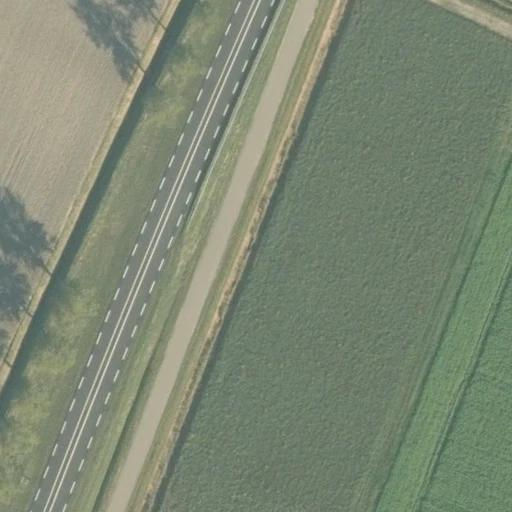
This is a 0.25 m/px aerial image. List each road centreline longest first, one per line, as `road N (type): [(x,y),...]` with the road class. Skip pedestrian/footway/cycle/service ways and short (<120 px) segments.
road 1 (trunk): [(44,511),(254,0)]
road 2 (unclassified): [(110,511),(304,0)]
